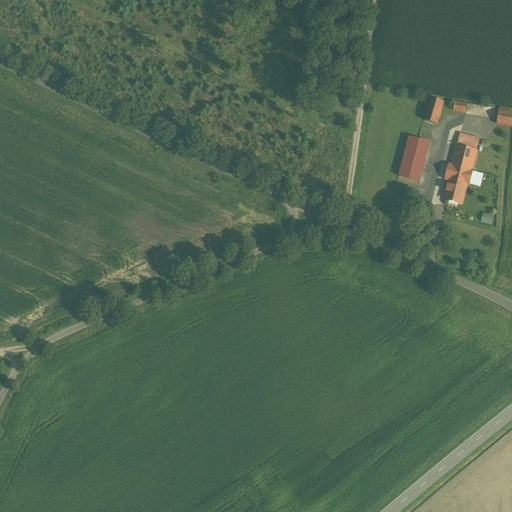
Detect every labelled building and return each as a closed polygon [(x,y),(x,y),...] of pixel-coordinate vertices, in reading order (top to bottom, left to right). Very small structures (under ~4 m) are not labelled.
[(444,103),(431,99),(424,121),(437,125),(444,103)] [(467,105),(455,103),(454,111),(466,113),(467,105)] [(511,110),(500,109),(498,125),(511,127),(511,110)] [(461,137),(458,149),(476,154),(479,141),(461,137)] [(429,143),(409,138),(399,177),(419,183),(429,143)] [(458,149),(444,201),(462,206),(476,154),(458,149)] [(493,217),(484,215),(482,223),(491,225),(493,217)]
